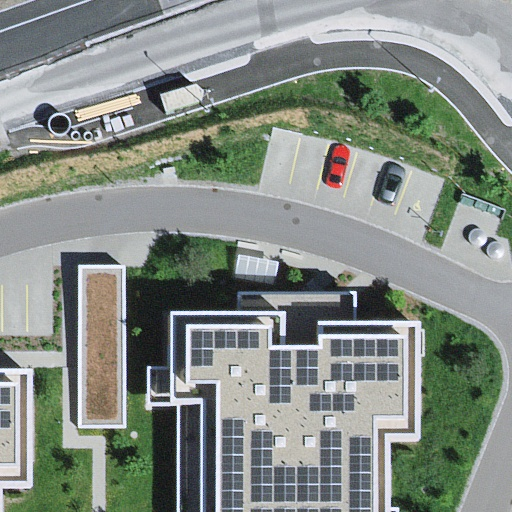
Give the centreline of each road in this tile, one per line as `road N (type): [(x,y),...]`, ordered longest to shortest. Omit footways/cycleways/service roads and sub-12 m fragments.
road 1 (residential): [(511,326),(377,268),(284,241),(184,231),(69,237),(0,256)]
road 2 (primary): [(0,84),(242,0)]
